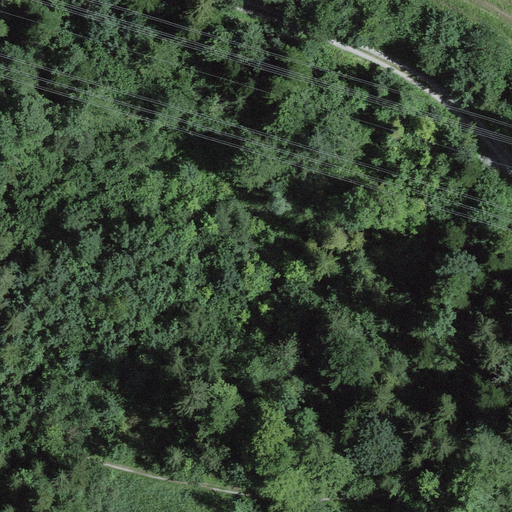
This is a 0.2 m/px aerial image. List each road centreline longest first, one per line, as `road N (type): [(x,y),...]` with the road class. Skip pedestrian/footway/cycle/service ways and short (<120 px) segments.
road 1 (track): [(0,434),(199,479),(408,502),(434,511)]
road 2 (track): [(511,196),(479,146),(397,68),(211,0)]
